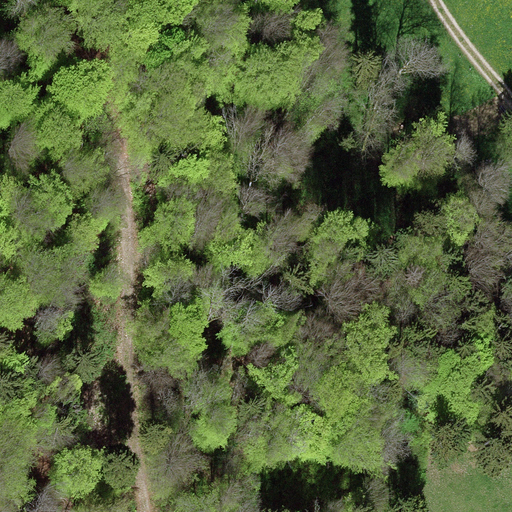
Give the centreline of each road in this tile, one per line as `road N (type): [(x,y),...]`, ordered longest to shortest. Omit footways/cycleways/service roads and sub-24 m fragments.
road 1 (track): [(143,511),(123,331),(120,168),(107,116),(48,0)]
road 2 (track): [(431,0),(511,111)]
